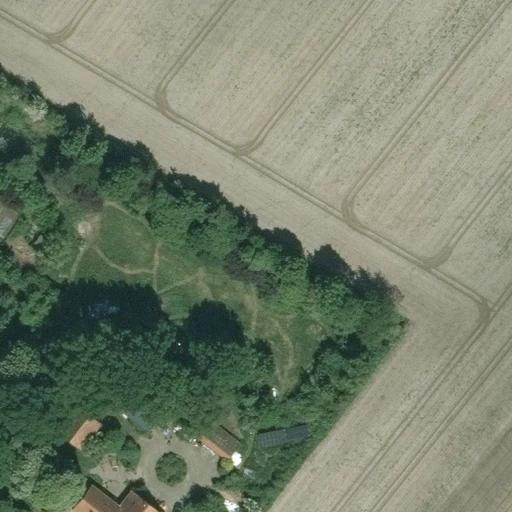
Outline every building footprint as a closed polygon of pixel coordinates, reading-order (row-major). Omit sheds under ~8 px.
[(94,297),(78,304),(84,316),(100,309),(94,297)] [(117,351),(89,385),(146,431),(163,410),(167,413),(177,400),(117,351)] [(101,425),(76,406),(55,432),(56,433),(57,432),(58,430),(82,448),(80,451),(79,450),(79,451),(80,452),(101,425)] [(180,423),(228,460),(240,445),(208,419),(207,421),(191,409),(180,423)] [(158,511),(128,488),(116,504),(92,485),(72,510),(74,511),(158,511)]
